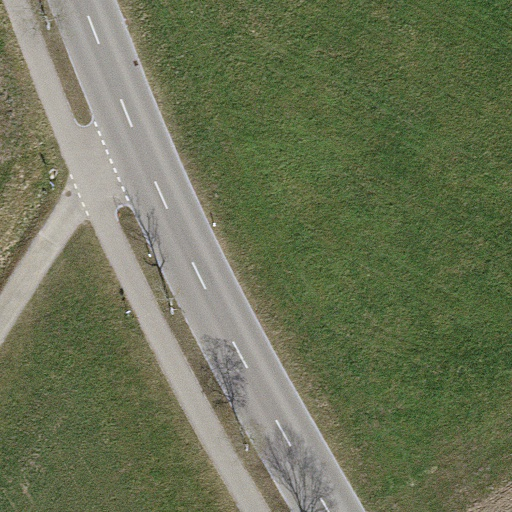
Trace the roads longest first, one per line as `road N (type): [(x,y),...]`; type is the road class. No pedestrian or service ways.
road 1 (tertiary): [(83,0),(206,289),(329,511)]
road 2 (track): [(132,122),(0,322)]
